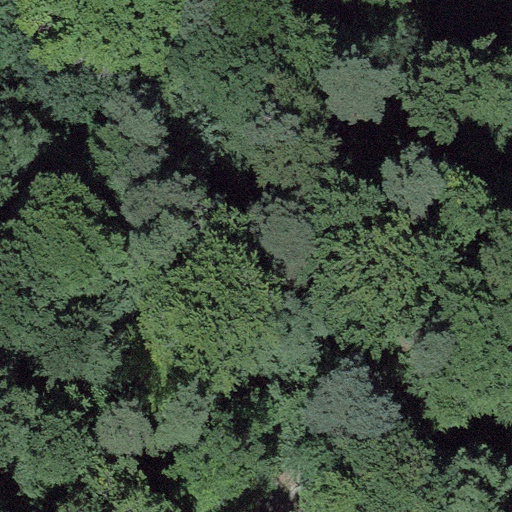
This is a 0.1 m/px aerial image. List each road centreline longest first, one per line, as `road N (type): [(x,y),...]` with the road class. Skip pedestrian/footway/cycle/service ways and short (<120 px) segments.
road 1 (track): [(292,511),(321,438),(363,213),(447,83),(511,32)]
road 2 (track): [(283,511),(129,278),(0,53)]
